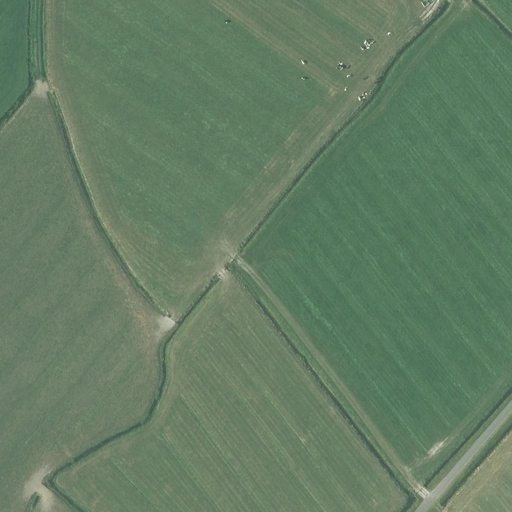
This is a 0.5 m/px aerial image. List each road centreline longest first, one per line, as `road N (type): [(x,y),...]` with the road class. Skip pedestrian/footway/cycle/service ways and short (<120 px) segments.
road 1 (track): [(466,0),(248,267),(429,499)]
road 2 (track): [(413,483),(511,370)]
road 3 (unclassified): [(419,511),(511,405)]
